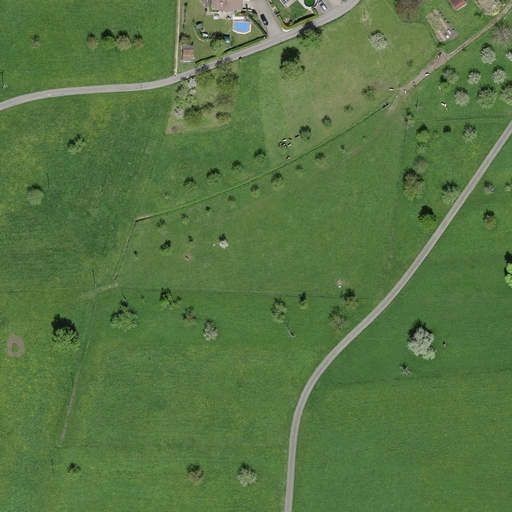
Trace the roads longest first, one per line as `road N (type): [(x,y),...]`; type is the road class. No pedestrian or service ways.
road 1 (track): [(511,124),(439,236),(313,380),(295,422),(287,511)]
road 2 (residential): [(354,0),(174,80)]
road 3 (track): [(174,80),(32,96),(0,108)]
